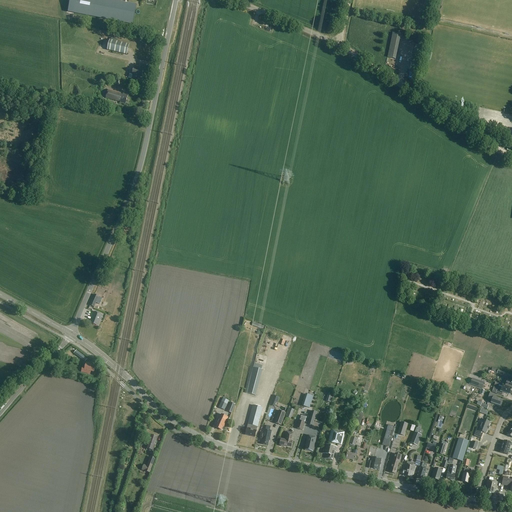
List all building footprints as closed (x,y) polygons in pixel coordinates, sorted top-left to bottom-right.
[(112,0),(76,0),(73,13),(132,25),(136,5),(112,0)] [(399,36),(391,34),(385,58),(394,60),(399,36)] [(110,40),(107,50),(126,55),(129,45),(110,40)] [(124,70),(126,59),(69,47),(67,59),(124,70)] [(142,77),(143,70),(134,68),(132,75),(142,77)] [(123,96),(120,95),(120,93),(108,90),(106,98),(120,102),(120,103),(125,105),(128,95),(124,94),(123,96)] [(107,109),(109,101),(101,99),(99,107),(107,109)] [(94,307),(99,297),(94,295),(90,306),(94,307)] [(461,309),(463,304),(445,298),(443,303),(461,309)] [(98,326),(102,315),(94,312),(93,315),(94,316),(93,318),(92,318),(90,323),(98,326)] [(85,362),(87,358),(76,350),(74,354),(85,362)] [(94,372),(95,367),(94,366),(94,365),(86,363),(85,368),(82,367),(81,372),(90,374),(91,371),(94,372)] [(255,397),(261,365),(252,364),(246,395),(255,397)] [(505,386),(511,389),(511,388),(511,382),(509,382),(511,378),(505,376),(502,382),(506,383),(505,386)] [(482,389),(484,383),(472,379),(470,384),(482,389)] [(511,389),(505,386),(503,385),(501,388),(498,387),(495,394),(500,395),(502,392),(507,393),(509,394),(511,389)] [(501,407),(503,401),(495,398),(496,395),(490,393),(488,398),(492,400),(491,403),(501,407)] [(224,411),(229,401),(223,398),(218,408),(224,411)] [(231,414),(235,404),(231,402),(227,412),(231,414)] [(257,427),(262,409),(253,406),(248,425),(250,425),(249,429),(247,428),(245,435),(255,437),(256,431),(253,430),(254,426),(257,427)] [(281,426),(285,413),(279,411),(274,423),(281,426)] [(224,427),(228,418),(221,415),(216,427),(221,430),(223,426),(224,427)] [(486,434),(490,423),(483,420),(480,427),(478,427),(474,436),(481,439),(483,433),(486,434)] [(302,431),(305,422),(299,421),(296,429),(302,431)] [(401,422),(397,434),(404,436),(408,424),(401,422)] [(261,432),(259,439),(262,439),(261,444),(268,446),(269,441),(270,441),(272,431),(270,430),(271,427),(267,426),(266,429),(265,429),(264,433),(261,432)] [(342,445),(345,432),(331,429),(328,442),(342,445)] [(292,442),(293,434),(287,432),(286,440),(281,439),(280,445),(282,446),(287,447),(291,448),(292,442)] [(414,434),(410,443),(417,446),(421,436),(414,434)] [(155,446),(156,443),(155,443),(157,438),(151,436),(146,449),(153,451),(154,446),(155,446)] [(352,436),(349,444),(354,446),(357,438),(352,436)] [(304,450),(303,454),(310,456),(311,452),(312,452),(314,441),(305,439),(303,450),(304,450)] [(462,462),(469,442),(458,439),(452,459),(462,462)] [(434,451),(437,443),(433,441),(432,445),(428,443),(426,448),(434,451)] [(502,447),(511,450),(511,447),(510,447),(511,443),(504,441),(502,447)] [(322,453),(327,454),(326,459),(333,461),(335,452),(336,452),(337,447),(324,444),(322,453)] [(443,456),(446,446),(441,444),(438,454),(443,456)] [(511,452),(511,450),(502,447),(500,453),(507,455),(508,452),(511,452)] [(355,461),(357,452),(354,451),(354,455),(347,453),(346,459),(355,461)] [(396,474),(401,456),(395,454),(390,472),(396,474)] [(150,473),(155,460),(150,458),(147,467),(143,465),(142,470),(150,473)] [(379,471),(381,460),(372,458),(371,462),(370,462),(369,469),(379,471)] [(406,463),(404,471),(405,472),(404,476),(411,477),(412,473),(414,473),(415,466),(413,466),(414,463),(407,461),(406,463)] [(423,476),(425,476),(427,469),(426,469),(427,464),(422,462),(417,478),(422,480),(423,476)] [(454,480),(457,467),(450,465),(446,479),(454,480)] [(438,480),(441,470),(434,468),(432,478),(438,480)] [(468,484),(470,476),(469,475),(471,470),(465,469),(462,482),(468,484)] [(511,479),(507,479),(507,477),(503,476),(501,485),(511,487),(510,491),(511,491),(511,479)] [(496,490),(497,483),(488,480),(487,486),(488,486),(487,491),(494,493),(495,489),(496,490)]
